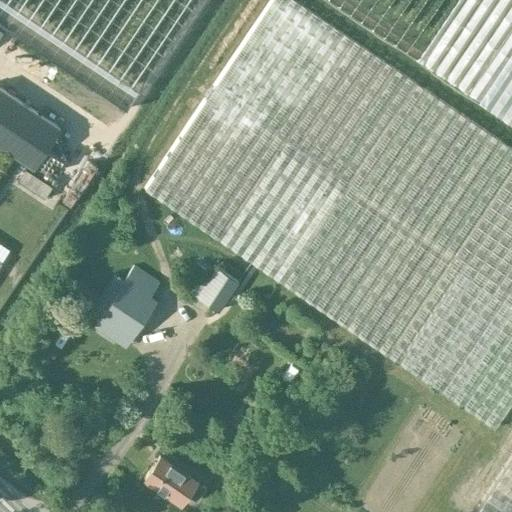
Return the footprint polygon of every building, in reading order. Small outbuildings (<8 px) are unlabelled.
[(493,428),(511,400),(511,149),(292,0),(273,0),(144,190),(493,428)] [(0,145),(33,167),(60,127),(0,87),(0,145)] [(218,310),(237,280),(216,266),(206,281),(196,275),(186,290),(218,310)] [(125,279),(98,318),(130,340),(157,301),(154,299),(162,286),(136,267),(127,280),(125,279)] [(511,511),(511,448),(474,503),(487,511),(511,511)] [(196,501),(205,488),(196,481),(196,480),(159,456),(143,479),(181,504),(187,494),(196,501)]
